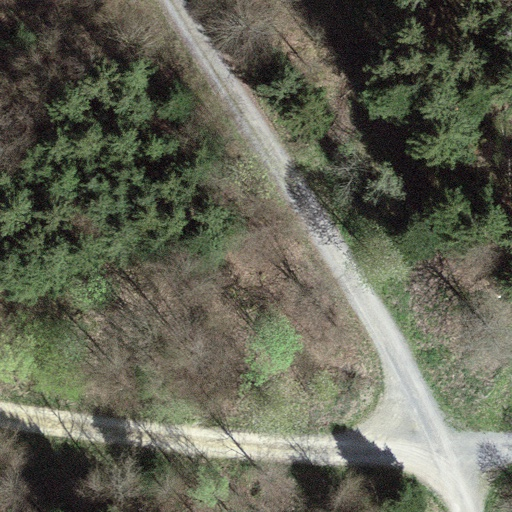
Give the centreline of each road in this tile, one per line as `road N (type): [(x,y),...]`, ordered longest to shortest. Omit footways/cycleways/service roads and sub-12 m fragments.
road 1 (track): [(511,441),(443,448),(188,0)]
road 2 (track): [(462,511),(443,448),(0,418)]
